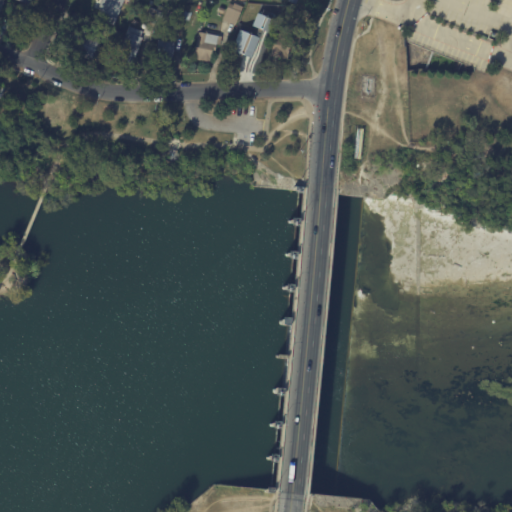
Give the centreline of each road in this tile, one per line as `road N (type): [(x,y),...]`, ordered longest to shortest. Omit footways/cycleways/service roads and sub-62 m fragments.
road 1 (residential): [(0,53),(111,92),(329,87)]
road 2 (primary): [(319,190),(289,498)]
road 3 (primary): [(319,190),(347,0)]
